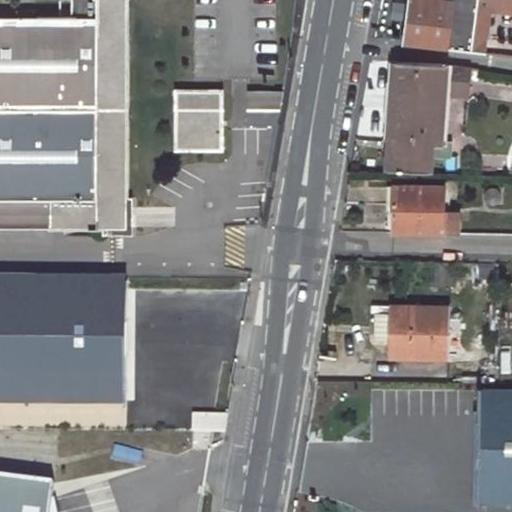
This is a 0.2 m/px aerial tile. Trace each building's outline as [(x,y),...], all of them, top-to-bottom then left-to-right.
[(0,232),(122,233),(124,0),(69,0),(70,20),(0,19),(0,232)] [(511,0),(411,0),(406,43),(470,51),(476,10),(487,11),(511,12),(511,0)] [(476,10),(470,51),(482,53),(487,11),(476,10)] [(447,65),(396,62),(388,168),(429,171),(430,155),(451,156),(452,141),(441,140),(445,86),(467,88),(469,68),(447,65)] [(243,92),(243,111),(243,129),(274,129),(280,92),(243,92)] [(219,95),(171,95),(171,111),(171,151),(219,152),(219,111),(219,95)] [(395,185),(393,231),(457,232),(457,213),(443,213),(444,187),(395,185)] [(0,405),(125,406),(125,342),(126,300),(126,279),(0,279),(0,405)] [(391,342),(390,357),(447,358),(448,308),(391,307),(391,314),(391,342)] [(391,314),(374,314),(373,341),(391,342),(391,314)] [(511,380),(511,331),(497,332),(499,382),(511,380)] [(392,455),(391,503),(469,504),(469,481),(480,482),(480,502),(511,501),(511,389),(482,389),(480,466),(470,466),(469,456),(392,455)] [(192,431),(226,431),(229,413),(193,412),(192,431)] [(0,477),(0,511),(47,511),(51,485),(0,477)]
